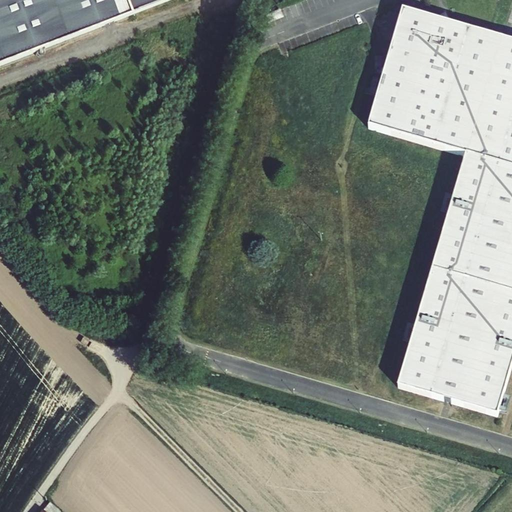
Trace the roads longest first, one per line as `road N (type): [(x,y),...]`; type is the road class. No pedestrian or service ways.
road 1 (unclassified): [(369,0),(254,40),(168,325),(178,348),(511,451)]
road 2 (track): [(119,391),(246,511)]
road 3 (residential): [(29,511),(119,391)]
